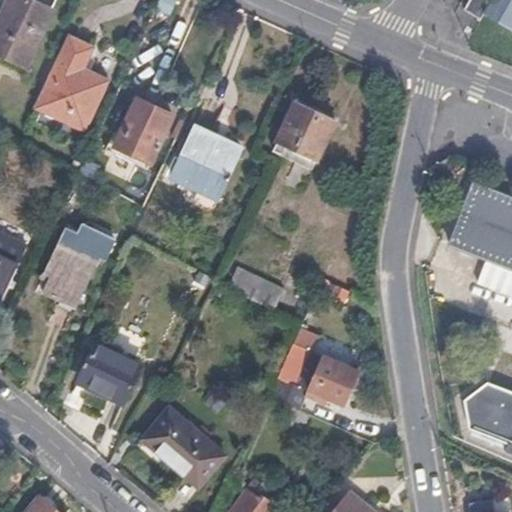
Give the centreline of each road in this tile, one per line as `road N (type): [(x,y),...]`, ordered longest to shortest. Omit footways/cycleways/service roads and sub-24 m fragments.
road 1 (residential): [(429,511),(395,249),(434,62)]
road 2 (residential): [(124,511),(0,406)]
